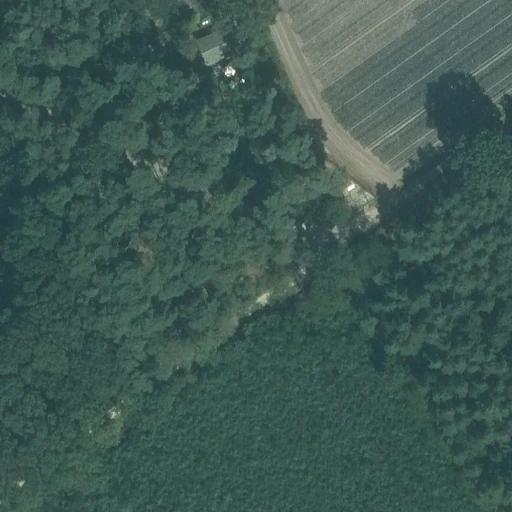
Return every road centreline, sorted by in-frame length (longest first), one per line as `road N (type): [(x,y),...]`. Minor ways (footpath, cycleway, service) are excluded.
road 1 (track): [(0,496),(511,122)]
road 2 (unclassified): [(337,248),(0,88)]
